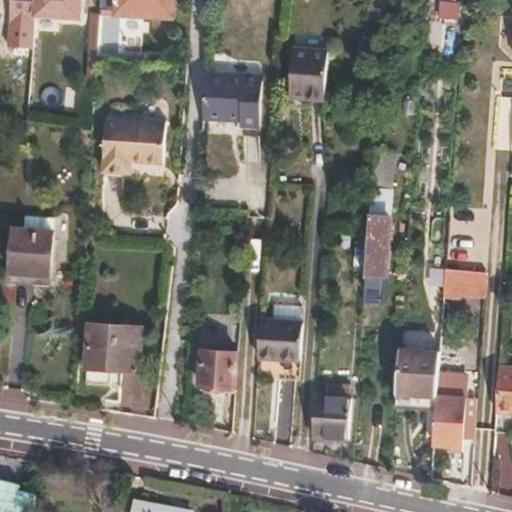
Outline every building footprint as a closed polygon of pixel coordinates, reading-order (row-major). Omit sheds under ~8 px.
[(82,20),(83,0),(13,0),(11,22),(35,24),(36,16),(82,20)] [(101,0),(101,8),(121,9),(121,15),(143,16),(143,11),(172,13),(172,0),(101,0)] [(440,0),(440,18),(461,19),(462,0),(440,0)] [(287,99),(323,102),(326,55),(290,53),(287,99)] [(263,77),(207,73),(203,121),(228,123),(229,117),(240,118),(240,129),(259,130),(263,77)] [(104,171),(124,173),(125,163),(132,163),(132,161),(165,163),(167,118),(146,116),(146,119),(108,117),(104,171)] [(371,216),(390,218),(395,157),(375,155),(371,216)] [(473,191),(452,190),(450,223),(471,225),(473,191)] [(55,232),(55,218),(26,216),(26,230),(55,232)] [(370,238),(367,276),(385,277),(390,218),(371,216),(370,238)] [(51,276),(55,232),(26,230),(14,229),(11,273),(51,276)] [(50,286),(51,276),(11,273),(10,283),(50,286)] [(278,325),(306,327),(307,312),(279,310),(278,325)] [(261,379),(268,379),(271,324),(265,324),(261,379)] [(271,324),(268,379),(303,381),(306,327),(278,325),(271,324)] [(88,369),(140,372),(142,328),(91,326),(88,369)] [(401,350),(398,392),(437,397),(440,353),(401,350)] [(218,393),(235,395),(239,354),(203,352),(201,388),(218,388),(218,393)] [(511,372),(500,372),(496,416),(511,417),(511,372)] [(317,380),(314,436),(349,438),(351,383),(317,380)] [(437,397),(435,444),(452,444),(451,452),(464,453),(467,400),(437,397)] [(35,511),(37,499),(20,495),(20,489),(0,484),(0,511),(35,511)]
